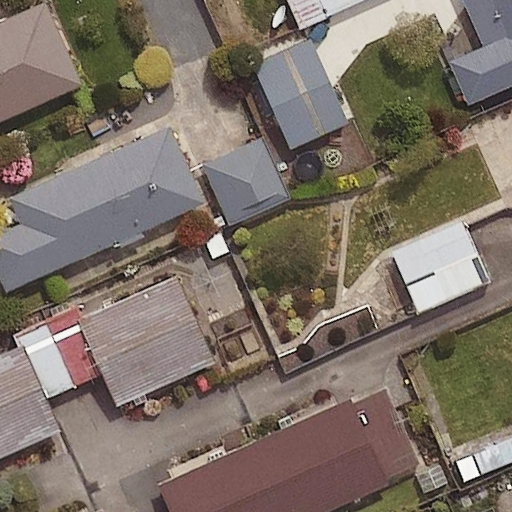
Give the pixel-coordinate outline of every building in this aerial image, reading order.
[(48,0),(27,0),(0,12),(0,112),(82,76),(48,0)] [(287,0),(298,23),(347,0),(287,0)] [(511,0),(493,0),(506,27),(448,52),(467,95),(511,75),(511,0)] [(346,114),(311,34),(254,59),(289,139),(346,114)] [(170,118),(8,188),(20,214),(0,223),(0,271),(5,282),(204,196),(170,118)] [(289,196),(263,134),(205,158),(231,221),(289,196)] [(485,277),(458,216),(392,245),(418,306),(485,277)] [(176,266),(76,311),(114,398),(215,354),(176,266)] [(23,337),(0,346),(0,450),(61,424),(23,337)] [(350,390),(156,475),(172,511),(306,511),(388,476),(350,390)] [(462,475),(511,454),(511,430),(454,454),(462,475)] [(107,511),(102,501),(76,511),(107,511)]
